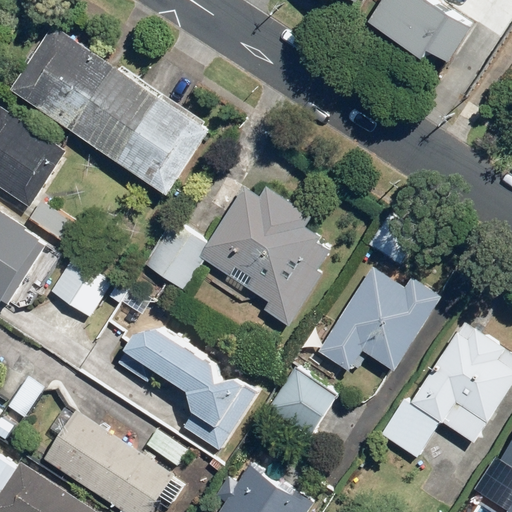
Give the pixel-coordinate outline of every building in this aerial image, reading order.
[(422,0),(453,20),(465,0),(422,0)] [(511,17),(511,0),(487,0),(484,5),(509,21),(511,17)] [(218,123),(56,20),(15,84),(177,187),(218,123)] [(73,144),(5,101),(0,108),(0,176),(37,200),(73,144)] [(321,209),(273,179),(266,191),(251,180),(214,238),(205,252),(210,255),(274,295),(268,304),(296,322),(330,266),(325,263),(342,238),(315,220),(321,209)] [(80,216),(46,195),(34,215),(68,236),(80,216)] [(0,291),(8,297),(51,230),(0,198),(0,291)] [(391,210),(370,241),(403,262),(424,230),(391,210)] [(179,215),(152,261),(190,286),(210,255),(205,252),(214,238),(179,215)] [(119,276),(79,251),(56,288),(96,313),(119,276)] [(412,281),(379,260),(325,345),(356,365),(369,345),(402,366),(450,291),(418,271),(412,281)] [(263,389),(146,314),(118,359),(151,381),(160,367),(193,389),(197,410),(187,425),(224,449),(263,389)] [(511,388),(511,340),(472,315),(419,396),(481,436),(511,388)] [(343,390),(299,363),(274,404),(317,431),(343,390)] [(50,383),(32,372),(13,402),(31,414),(50,383)] [(153,511),(181,469),(81,405),(50,454),(142,511),(153,511)] [(12,423),(3,418),(0,422),(0,428),(7,433),(12,423)] [(193,444),(161,424),(150,443),(182,462),(193,444)] [(0,494),(21,463),(0,449),(0,494)] [(109,511),(25,457),(21,463),(0,494),(0,507),(7,511),(109,511)] [(219,511),(304,511),(312,500),(252,462),(219,511)]
